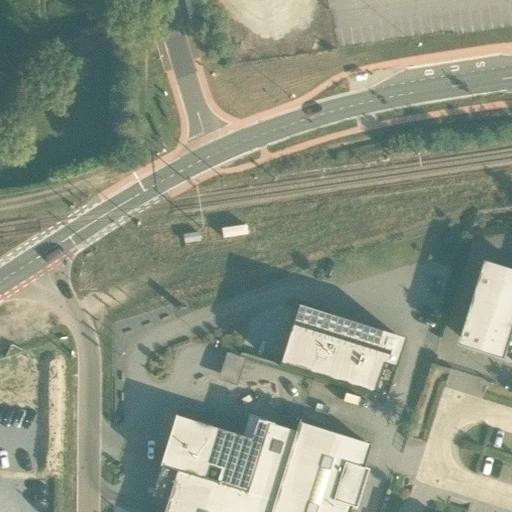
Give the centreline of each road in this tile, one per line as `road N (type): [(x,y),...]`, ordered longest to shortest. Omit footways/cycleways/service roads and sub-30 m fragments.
road 1 (primary): [(211,156),(331,112),(511,78)]
road 2 (residential): [(32,261),(72,320),(85,359),(86,511)]
road 3 (unclassified): [(511,426),(456,408),(435,480),(511,504)]
road 4 (primary): [(211,156),(32,261)]
road 5 (unknown): [(0,76),(170,26)]
road 6 (tertiary): [(211,156),(163,0)]
road 7 (track): [(138,194),(100,186),(0,207)]
